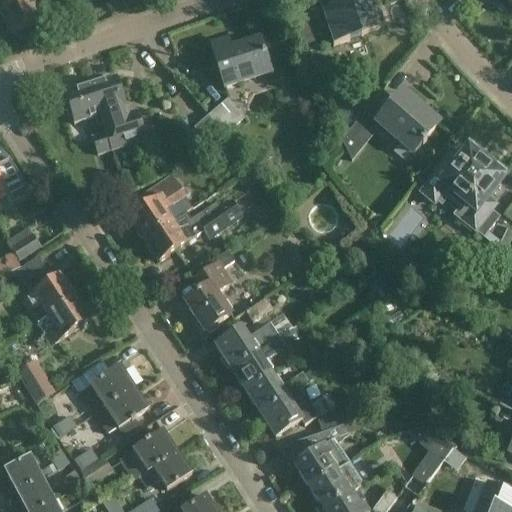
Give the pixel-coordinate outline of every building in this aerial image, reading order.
[(0,0),(0,12),(2,16),(31,2),(35,0),(0,0)] [(322,12),(333,48),(385,31),(374,0),(372,0),(351,7),(350,3),(322,12)] [(36,13),(31,2),(2,16),(13,39),(57,18),(51,5),(36,13)] [(308,30),(297,35),(303,49),(314,45),(308,30)] [(212,49),(225,91),(270,76),(259,42),(230,51),(227,44),(212,49)] [(91,89),(103,127),(105,133),(111,152),(148,141),(138,109),(128,113),(127,109),(118,80),(91,89)] [(97,129),(103,127),(91,89),(65,97),(75,126),(94,120),(97,129)] [(222,137),(245,117),(228,98),(206,118),(222,137)] [(413,157),(439,126),(424,113),(420,118),(398,99),(376,125),(413,157)] [(198,125),(193,130),(215,154),(230,146),(222,137),(206,118),(198,125)] [(357,121),(343,140),(352,163),(375,135),(357,121)] [(111,152),(105,133),(91,137),(98,156),(111,152)] [(480,229),(489,235),(501,220),(492,214),(496,208),(488,201),(504,180),(494,172),(495,171),(492,169),(495,166),(483,157),(481,160),(478,158),(477,159),(470,153),(460,165),(453,159),(423,197),(436,207),(439,203),(442,206),(448,198),(464,212),(459,219),(477,233),(480,229)] [(0,202),(7,199),(11,207),(32,197),(9,160),(0,163),(0,202)] [(253,172),(238,182),(242,189),(251,183),(254,187),(260,183),(253,172)] [(130,222),(144,243),(170,225),(194,210),(172,179),(160,188),(159,187),(134,203),(141,214),(130,222)] [(229,200),(196,222),(204,235),(210,245),(243,221),(229,200)] [(170,225),(144,243),(159,264),(159,265),(204,235),(196,222),(191,225),(192,227),(178,237),(170,225)] [(29,230),(8,245),(19,264),(41,251),(29,230)] [(339,241),(323,252),(329,259),(344,249),(339,241)] [(376,257),(382,265),(390,259),(384,251),(376,257)] [(0,275),(17,267),(10,252),(2,256),(4,261),(0,262),(0,275)] [(329,259),(323,252),(316,257),(321,265),(329,259)] [(502,275),(507,265),(494,259),(489,269),(502,275)] [(36,260),(25,268),(33,280),(45,272),(36,260)] [(203,291),(185,303),(206,334),(207,336),(231,319),(230,318),(216,297),(231,287),(217,265),(195,280),(203,291)] [(28,314),(37,327),(74,302),(59,279),(22,304),(28,314)] [(400,281),(384,291),(389,299),(405,290),(400,281)] [(74,302),(37,327),(51,349),(89,323),(74,302)] [(265,303),(246,316),(253,326),(273,313),(265,303)] [(242,332),(215,350),(223,361),(220,363),(226,373),(229,371),(230,372),(279,340),(270,326),(248,340),(242,332)] [(246,395),(273,378),(265,366),(290,350),(304,341),(297,329),(279,340),(230,372),(246,395)] [(36,364),(17,375),(30,397),(38,408),(56,396),(36,364)] [(102,364),(72,385),(94,417),(103,411),(134,391),(120,369),(110,376),(102,364)] [(322,367),(304,378),(309,386),(327,374),(322,367)] [(281,391),(273,378),(246,395),(261,418),(309,386),(304,378),(303,376),(281,391)] [(463,412),(471,395),(435,378),(434,381),(463,412)] [(310,387),(309,386),(261,418),(276,441),(302,424),(305,429),(319,419),(302,393),(310,387)] [(103,411),(94,417),(108,438),(117,432),(148,412),(134,391),(103,411)] [(318,424),(322,436),(346,427),(341,416),(318,424)] [(76,429),(69,419),(52,431),(60,441),(76,429)] [(310,492),(349,466),(348,466),(337,449),(344,444),(343,443),(350,439),(346,427),(322,436),(300,444),(305,459),(293,467),(310,492)] [(177,455),(163,434),(132,454),(146,476),(177,455)] [(466,442),(461,452),(474,459),(480,450),(466,442)] [(442,462),(450,453),(444,448),(436,457),(442,462)] [(90,453),(73,464),(81,475),(98,464),(90,453)] [(60,454),(50,460),(59,474),(69,467),(60,454)] [(159,482),(166,493),(192,476),(177,455),(138,481),(145,491),(159,482)] [(16,495),(43,481),(31,459),(5,472),(16,495)] [(83,477),(83,478),(90,489),(91,489),(111,476),(103,464),(83,477)] [(310,492),(323,511),(326,511),(365,486),(352,466),(349,466),(310,492)] [(86,490),(76,476),(64,484),(75,499),(86,490)] [(25,511),(37,511),(54,503),(43,481),(16,495),(25,511)] [(511,511),(511,494),(487,485),(476,511),(511,511)] [(354,494),(326,511),(367,511),(364,507),(363,507),(354,494)] [(387,494),(373,511),(387,511),(396,501),(387,494)] [(90,496),(80,502),(86,511),(91,511),(98,508),(90,496)] [(121,511),(112,497),(102,504),(107,511),(121,511)] [(215,511),(207,498),(185,511),(215,511)] [(159,511),(152,501),(134,511),(159,511)] [(59,511),(54,503),(37,511),(59,511)]
